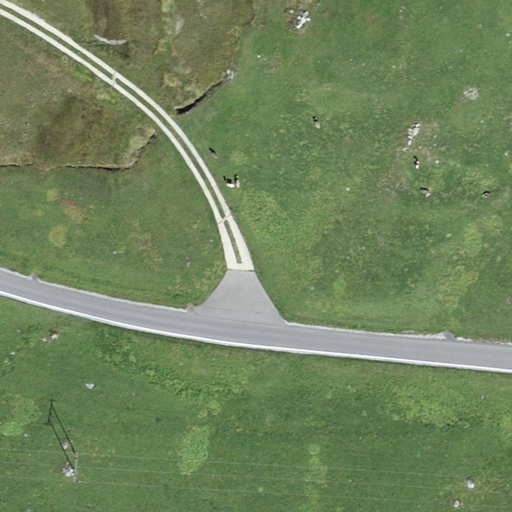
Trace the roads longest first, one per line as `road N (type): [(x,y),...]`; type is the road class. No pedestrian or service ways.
road 1 (tertiary): [(0,280),(181,324),(511,358)]
road 2 (track): [(242,333),(240,265),(203,167),(154,111),(66,44),(0,7)]
